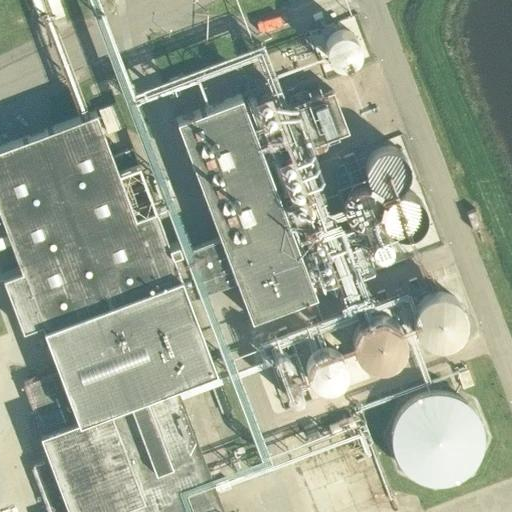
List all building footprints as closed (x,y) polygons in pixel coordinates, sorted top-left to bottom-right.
[(54,0),(30,0),(38,20),(59,13),(54,0)] [(225,511),(175,380),(214,365),(187,294),(232,276),(246,313),(311,289),(235,90),(170,115),(216,235),(171,252),(155,212),(140,218),(96,105),(0,142),(0,203),(22,262),(4,269),(24,322),(42,314),(59,358),(82,417),(46,431),(41,433),(51,456),(71,511),(225,511)] [(301,149),(346,131),(331,92),(286,109),(301,149)] [(424,295),(419,338),(458,342),(463,299),(424,295)] [(333,342),(278,354),(286,387),(385,366),(382,351),(391,349),(384,317),(329,329),(333,342)] [(46,431),(82,417),(59,358),(23,371),(46,431)] [(390,425),(390,439),(393,451),(396,457),(399,463),(404,468),(409,472),(415,475),(421,478),(427,480),(434,481),(440,480),(447,479),(453,477),(459,474),(465,471),(469,466),(474,461),(477,455),(480,449),(481,443),(482,436),(482,430),(481,423),(479,417),(476,411),(468,401),(457,393),(451,390),(445,389),(438,388),(431,388),(425,389),(419,391),(413,394),(403,401),(398,407),(392,419),(390,425)] [(48,511),(71,511),(51,456),(30,464),(48,511)]
